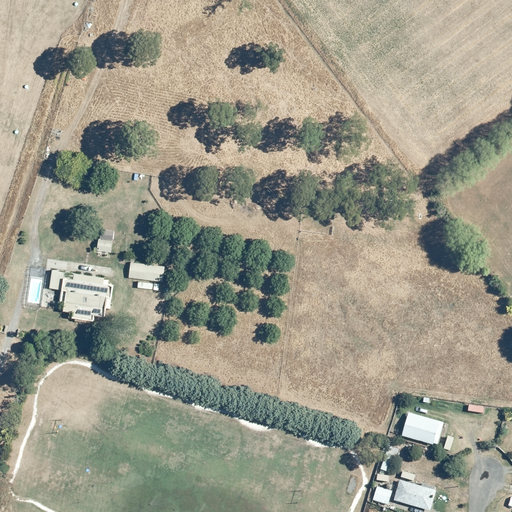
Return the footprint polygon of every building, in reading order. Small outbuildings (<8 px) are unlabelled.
[(118,230),(103,227),(99,250),(114,253),(118,230)] [(166,265),(131,262),(130,277),(164,281),(166,265)] [(108,277),(55,269),(53,288),(57,288),(56,294),(55,299),(66,301),(65,310),(75,311),(74,317),(95,320),(96,314),(106,316),(108,306),(112,307),(116,284),(108,283),(108,277)] [(487,407),(470,404),(469,411),(486,414),(487,407)] [(445,422),(410,413),(404,436),(438,446),(445,422)] [(392,473),(395,458),(381,454),(378,470),(392,473)] [(393,476),(380,473),(378,481),(391,483),(393,476)] [(438,490),(402,480),(396,501),(432,511),(438,490)] [(394,490),(378,486),(374,500),(390,504),(394,490)]
